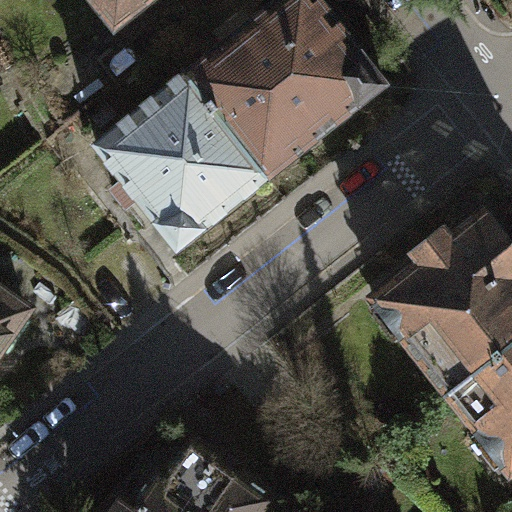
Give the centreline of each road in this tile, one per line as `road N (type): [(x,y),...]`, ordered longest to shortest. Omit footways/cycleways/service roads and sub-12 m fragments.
road 1 (residential): [(0,482),(497,98)]
road 2 (residential): [(419,0),(497,98)]
